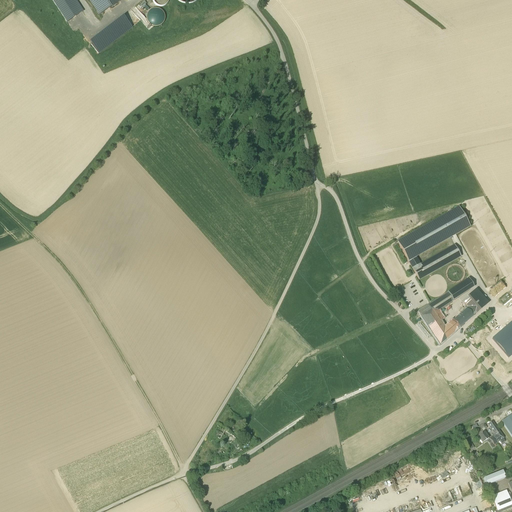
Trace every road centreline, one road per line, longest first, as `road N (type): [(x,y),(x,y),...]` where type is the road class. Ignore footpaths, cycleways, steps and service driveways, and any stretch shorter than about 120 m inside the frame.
road 1 (residential): [(183,472),(237,460),(312,412),(413,367),(457,332),(501,382)]
road 2 (track): [(203,511),(109,335),(65,268),(0,202)]
road 3 (residential): [(316,185),(312,234),(183,472)]
road 4 (track): [(316,185),(338,202),(375,286),(434,351)]
road 5 (residential): [(316,185),(281,50),(257,9)]
